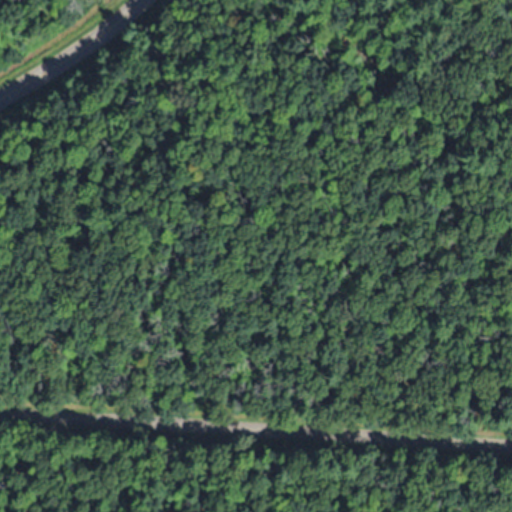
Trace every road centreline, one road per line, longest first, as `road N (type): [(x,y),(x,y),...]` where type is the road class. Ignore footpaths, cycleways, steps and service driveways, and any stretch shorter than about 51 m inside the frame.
road 1 (residential): [(511,443),(0,409)]
road 2 (secondary): [(0,93),(61,60),(136,0)]
